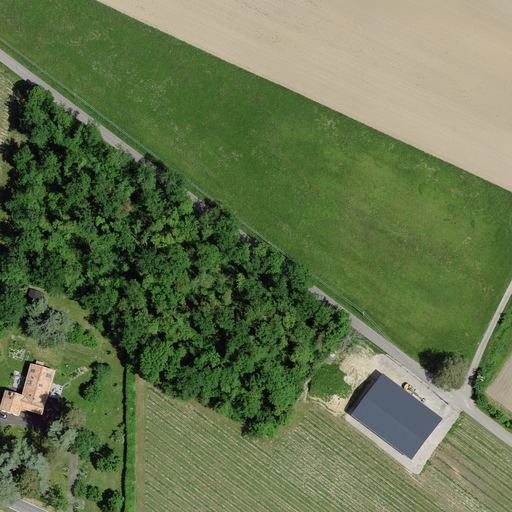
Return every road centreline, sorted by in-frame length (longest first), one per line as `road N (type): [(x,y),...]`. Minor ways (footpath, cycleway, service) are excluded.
road 1 (unclassified): [(511,439),(0,54)]
road 2 (track): [(462,402),(511,288)]
